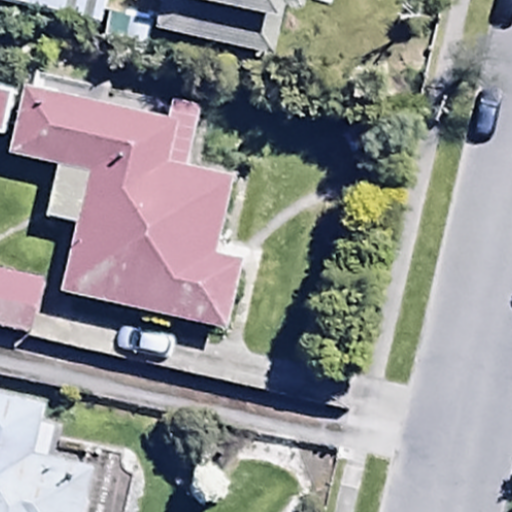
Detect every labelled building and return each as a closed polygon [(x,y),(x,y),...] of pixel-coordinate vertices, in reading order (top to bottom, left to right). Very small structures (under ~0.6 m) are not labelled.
[(98,0),(0,0),(0,3),(93,26),(98,0)] [(148,0),(142,25),(266,57),(280,0),(148,0)] [(169,96),(165,111),(21,76),(3,152),(54,164),(41,217),(73,225),(56,294),(221,334),(242,251),(217,245),(233,176),(184,164),(198,104),(169,96)] [(0,131),(9,89),(0,87),(0,131)] [(38,281),(0,272),(0,332),(24,338),(38,281)] [(41,402),(0,391),(0,511),(84,511),(95,465),(30,450),(41,402)]
